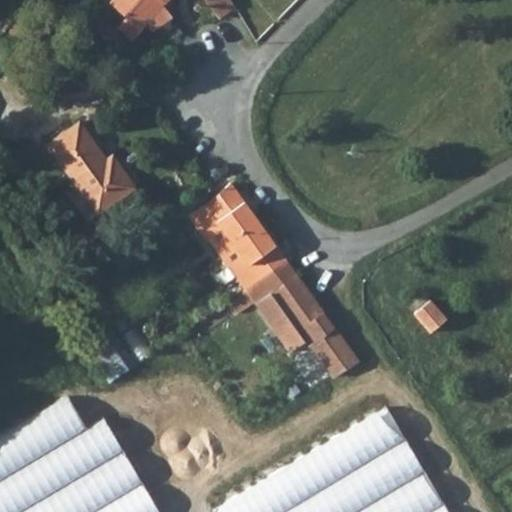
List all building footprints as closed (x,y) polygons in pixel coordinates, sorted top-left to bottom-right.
[(121,31),(132,41),(163,5),(157,0),(116,0),(111,6),(129,21),(121,31)] [(218,21),(236,11),(228,0),(206,0),(218,21)] [(122,36),(101,18),(91,28),(112,47),(122,36)] [(111,171),(104,162),(107,160),(82,123),(49,145),(99,217),(138,189),(122,165),(111,171)] [(111,171),(122,165),(115,155),(107,160),(104,162),(111,171)] [(276,249),(231,187),(217,198),(189,219),(206,243),(222,232),(248,268),(276,249)] [(206,243),(232,279),(248,268),(222,232),(206,243)] [(278,251),(276,249),(248,268),(232,279),(242,292),(286,263),(278,251)] [(335,378),(359,364),(286,263),(242,292),(267,327),(286,314),(298,331),(294,334),(306,350),(310,347),(335,378)] [(433,297),(417,312),(435,331),(451,317),(433,297)] [(113,382),(156,354),(138,326),(95,354),(113,382)] [(511,390),(509,386),(481,403),(497,428),(511,418),(511,390)] [(63,395),(0,431),(0,511),(156,511),(102,419),(83,430),(63,395)] [(443,511),(383,409),(212,508),(213,511),(443,511)]
